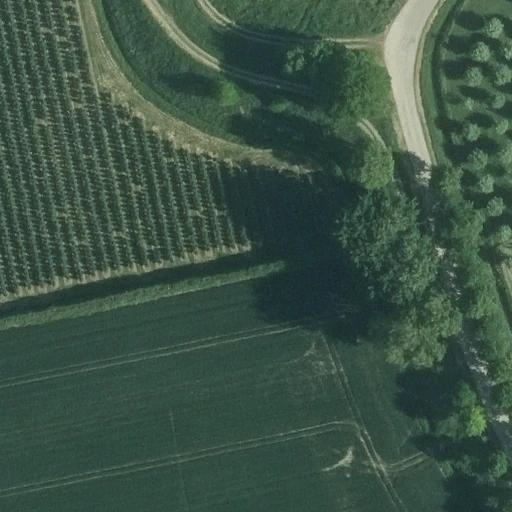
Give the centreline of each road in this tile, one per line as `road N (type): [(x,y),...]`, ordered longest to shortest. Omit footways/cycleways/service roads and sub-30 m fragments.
road 1 (track): [(151,0),(212,61),(346,107),(383,149),(437,291),(464,323),(453,354),(458,428),(454,440),(427,455)]
road 2 (unclassified): [(511,447),(464,323),(397,69),(398,47),(425,0)]
road 3 (track): [(201,0),(234,31),(262,42),(398,47)]
